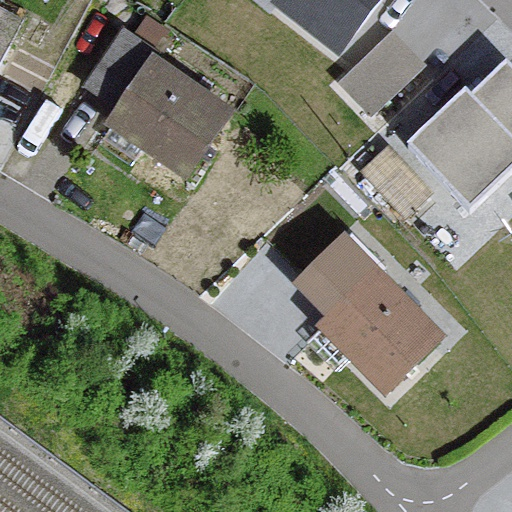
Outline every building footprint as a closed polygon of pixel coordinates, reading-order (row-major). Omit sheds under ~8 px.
[(279,0),(274,7),(334,54),(376,0),(279,0)] [(0,57),(18,23),(0,13),(0,57)] [(119,36),(118,35),(83,86),(118,110),(107,127),(109,129),(100,142),(130,163),(141,147),(181,175),(179,177),(181,179),(204,145),(199,141),(217,115),(215,114),(213,116),(149,72),(150,70),(148,68),(154,60),(152,59),(152,60),(118,38),(119,36)] [(488,190),(511,166),(511,82),(501,71),(465,105),(460,99),(405,152),(464,213),(488,190)] [(317,336),(316,336),(309,343),(334,369),(348,356),(382,391),(380,393),(382,395),(412,365),(407,361),(429,339),(428,337),(426,339),(370,283),(372,281),(370,279),(377,273),(376,272),(375,273),(346,243),(347,242),(346,241),(302,285),(333,315),(318,329),(321,332),(317,336)]
